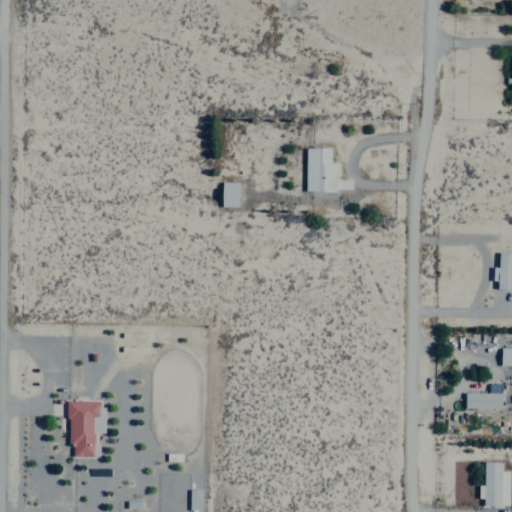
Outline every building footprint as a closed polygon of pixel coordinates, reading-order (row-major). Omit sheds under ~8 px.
[(304,146),(304,191),(334,191),(334,162),(329,162),(329,147),(304,146)] [(220,206),(236,206),(236,181),(220,181),(220,206)] [(491,280),(496,280),(495,288),(511,288),(511,252),(497,251),(496,266),(491,266),(491,280)] [(511,347),(499,348),(499,365),(511,364),(511,347)] [(499,409),(500,383),(487,383),(487,392),(464,392),(463,408),(499,409)] [(71,455),(98,456),(98,443),(92,443),(93,433),(102,433),(102,400),(66,400),(66,445),(71,445),(71,455)] [(508,471),(500,470),(500,461),(483,461),(481,505),(507,505),(508,471)] [(187,489),(188,510),(198,509),(198,489),(187,489)]
